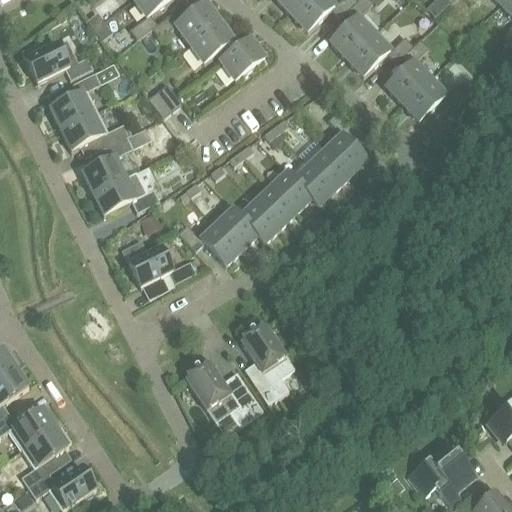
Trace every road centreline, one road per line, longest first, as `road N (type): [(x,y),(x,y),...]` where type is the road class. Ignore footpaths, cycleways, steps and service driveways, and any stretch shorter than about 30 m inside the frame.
road 1 (residential): [(134,343),(371,206),(417,160)]
road 2 (residential): [(134,343),(0,75)]
road 3 (residential): [(417,160),(225,0)]
road 4 (residential): [(129,508),(5,325)]
road 5 (residential): [(129,508),(190,466),(134,343)]
road 6 (unknown): [(293,59),(274,92),(186,153)]
road 7 (residential): [(417,160),(511,73)]
